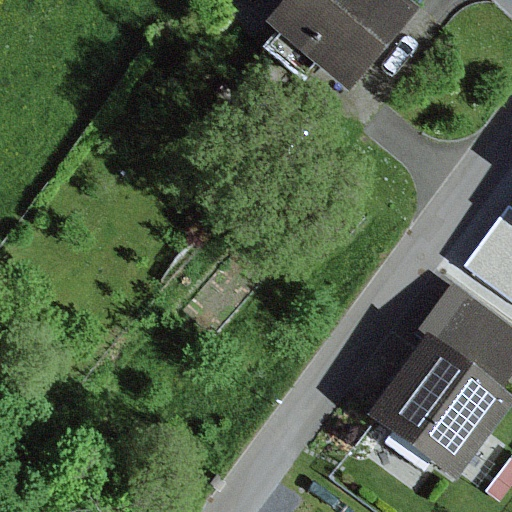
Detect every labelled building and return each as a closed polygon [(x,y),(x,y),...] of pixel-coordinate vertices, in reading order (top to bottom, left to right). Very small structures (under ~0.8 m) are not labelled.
[(401,0),(286,0),(264,27),(274,36),(261,52),(302,86),(314,72),(344,98),(417,13),(401,0)] [(250,136),(279,101),(256,83),(228,118),(250,136)] [(257,193),(274,209),(307,171),(289,155),(257,193)] [(256,174),(239,157),(207,191),(224,208),(256,174)] [(511,216),(506,212),(465,269),(511,301),(511,216)] [(434,344),(423,337),(363,420),(453,485),(510,405),(498,396),(511,376),(511,328),(468,297),(434,344)]
